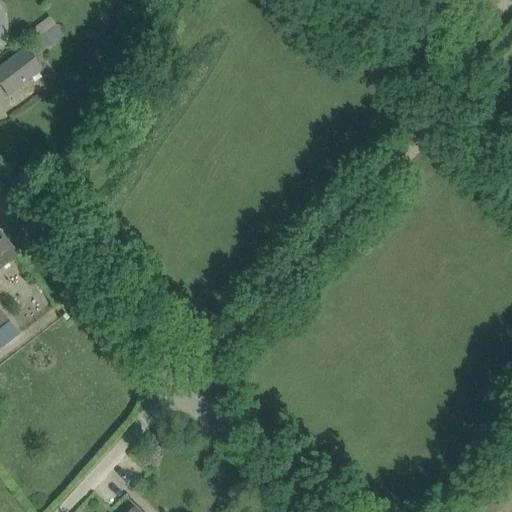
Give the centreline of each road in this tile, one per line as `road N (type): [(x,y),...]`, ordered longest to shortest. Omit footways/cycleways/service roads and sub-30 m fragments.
road 1 (unclassified): [(182,393),(511,34)]
road 2 (tertiary): [(176,387),(0,193)]
road 3 (tertiary): [(306,511),(182,393)]
road 4 (unclassified): [(62,511),(176,387)]
